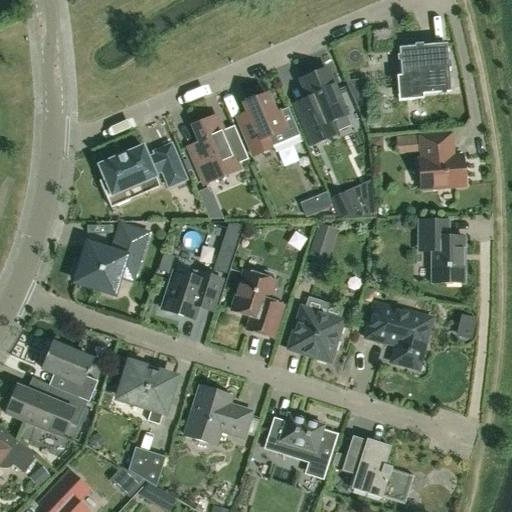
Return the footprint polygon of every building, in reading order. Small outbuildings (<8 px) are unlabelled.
[(379,45),(399,44),(399,31),(378,32),(379,45)] [(450,92),(448,65),(446,45),(398,49),(400,77),(396,77),(398,101),(422,99),(422,95),(450,92)] [(293,104),(298,116),(311,146),(336,135),(331,122),(346,116),(326,70),(300,81),(307,98),(293,104)] [(362,120),(365,120),(361,80),(345,81),(362,120)] [(244,105),(247,113),(236,118),(253,156),(273,148),(275,154),(302,143),(288,108),(274,114),(266,95),(244,105)] [(216,116),(192,126),(200,146),(189,151),(188,147),(187,148),(203,186),(239,170),(236,164),(248,159),(234,126),(222,131),(216,116)] [(462,156),(448,158),(448,153),(452,152),(450,133),(420,136),(422,158),(418,158),(421,190),(465,186),(464,181),(466,178),(466,171),(463,169),(462,156)] [(99,166),(98,166),(98,168),(99,168),(104,180),(99,182),(110,209),(132,199),(128,189),(155,178),(154,175),(161,172),(168,188),(186,180),(171,145),(153,153),(154,156),(147,159),(143,149),(142,147),(141,148),(100,166),(99,166)] [(339,219),(341,218),(342,220),(375,219),(372,181),(330,199),(339,219)] [(326,193),(313,198),(319,213),(332,207),(326,193)] [(217,209),(205,214),(209,222),(223,222),(217,209)] [(432,284),(464,284),(464,263),(464,262),(462,262),(462,255),(464,255),(464,254),(464,238),(448,238),(448,222),(419,222),(418,252),(432,252),(432,284)] [(226,275),(242,224),(228,225),(213,270),(226,275)] [(337,230),(318,225),(308,256),(327,262),(337,230)] [(123,266),(136,270),(147,235),(120,227),(112,253),(87,245),(81,265),(77,263),(72,278),(77,279),(75,283),(113,295),(123,266)] [(211,311),(213,306),(221,280),(192,271),(188,273),(187,276),(174,272),(162,310),(193,320),(197,307),(211,311)] [(232,312),(252,318),(253,316),(257,317),(256,319),(257,320),(253,333),(272,339),(283,306),(268,302),(274,282),(273,281),(274,279),(273,275),(264,272),(259,274),(258,277),(244,272),(232,312)] [(409,368),(421,361),(432,319),(374,305),(365,339),(368,340),(369,338),(378,341),(378,342),(386,344),(387,341),(396,344),(391,363),(409,368)] [(343,321),(338,320),(301,308),(288,350),(305,356),(306,353),(313,355),(312,358),(330,363),(343,321)] [(78,399),(89,403),(97,382),(86,377),(92,361),(76,354),(73,349),(65,346),(60,348),(51,344),(47,353),(43,355),(41,362),(42,366),(41,369),(70,381),(66,393),(49,386),(52,388),(78,399)] [(173,379),(129,365),(119,399),(151,409),(147,422),(159,425),(173,379)] [(78,399),(52,388),(47,400),(16,387),(5,414),(61,438),(78,399)] [(234,412),(226,410),(230,397),(200,388),(184,436),(215,446),(220,431),(243,439),(251,413),(235,408),(234,412)] [(307,473),(323,478),(337,435),(322,430),(323,427),(288,415),(285,423),(274,419),(265,448),(310,463),(307,473)] [(24,474),(37,457),(0,429),(0,467),(4,469),(12,466),(24,474)] [(335,454),(330,469),(336,471),(354,476),(350,490),(381,500),(381,498),(407,507),(407,505),(402,504),(408,491),(411,478),(416,479),(416,478),(384,468),(391,448),(366,440),(366,442),(347,436),(347,437),(352,438),(346,457),(335,454)] [(134,448),(127,471),(155,488),(165,458),(134,448)] [(39,505),(45,511),(85,511),(76,503),(87,491),(69,473),(39,505)] [(136,477),(123,492),(128,497),(143,481),(136,477)] [(152,504),(160,491),(148,484),(140,497),(152,504)]
